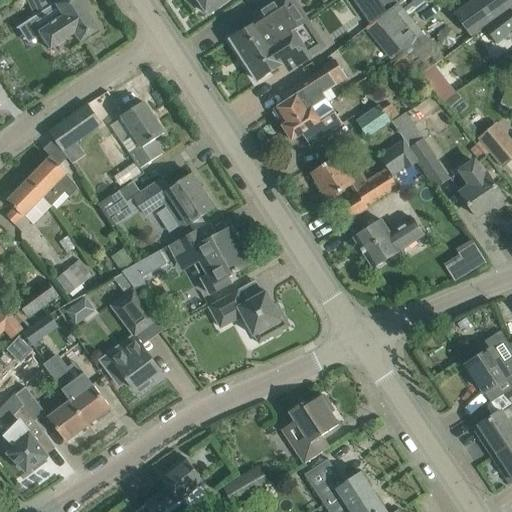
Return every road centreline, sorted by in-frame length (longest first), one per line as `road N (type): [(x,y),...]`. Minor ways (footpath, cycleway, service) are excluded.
road 1 (unclassified): [(359,345),(162,41)]
road 2 (residential): [(61,506),(194,412),(359,345)]
road 3 (unclassified): [(475,511),(359,345)]
road 4 (residential): [(0,153),(162,41)]
road 5 (residential): [(359,345),(511,278)]
